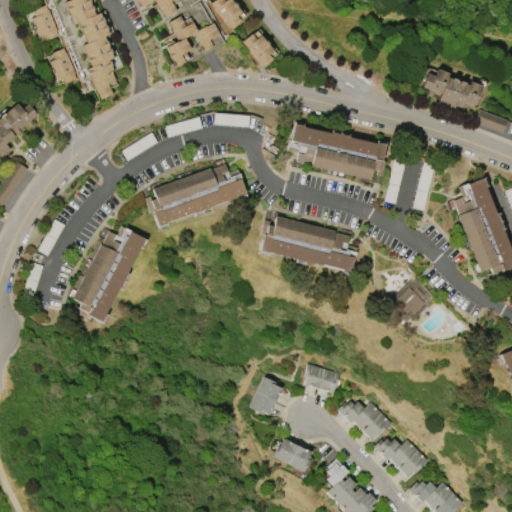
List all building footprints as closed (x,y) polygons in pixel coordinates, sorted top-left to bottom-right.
[(107,34),(102,37),(112,58),(107,60),(111,70),(109,71),(113,80),(106,83),(111,94),(99,99),(95,92),(85,69),(90,66),(81,45),(86,43),(77,22),(72,24),(63,2),(67,0),(87,0),(94,15),(98,13),(107,34)] [(170,0),(175,10),(164,17),(160,10),(159,11),(153,0),(141,7),(136,0),(170,0)] [(231,29),(227,25),(226,26),(212,9),(213,8),(209,4),(214,0),(223,0),(224,1),(225,0),(230,0),(241,12),(236,16),(240,21),(231,29)] [(46,40),(43,34),(37,36),(30,19),(35,16),(32,10),(44,5),(46,10),(47,9),(56,30),(55,31),(57,35),(46,40)] [(212,46),(203,52),(192,33),(183,38),(189,49),(179,55),(183,62),(174,67),(163,48),(176,41),(170,30),(171,29),(167,22),(178,16),(184,26),(191,22),(196,30),(204,26),(205,27),(212,23),(218,34),(208,40),(212,46)] [(272,59),(262,67),(258,63),(258,64),(243,46),(244,45),(241,42),(250,34),(255,39),(259,35),(272,50),(267,54),(272,59)] [(62,48),(64,53),(65,52),(74,73),(73,74),(75,79),(64,84),(61,77),(55,79),(48,62),(53,59),(51,53),(62,48)] [(421,87),(426,73),(433,76),(436,69),(447,73),(445,77),(467,85),(468,81),(480,85),(471,108),(466,106),(465,108),(459,106),(459,108),(437,99),(438,95),(433,93),(432,96),(426,94),(428,89),(421,87)] [(8,149),(0,156),(0,115),(15,103),(20,109),(26,104),(35,115),(20,127),(21,129),(3,144),(8,149)] [(501,132),(505,119),(477,110),(473,123),(501,132)] [(293,124),(302,126),(301,127),(329,133),(329,132),(347,136),(347,138),(374,144),(374,142),(384,144),(380,160),(383,161),(380,176),(374,175),(375,171),(370,169),(368,180),(308,166),(309,165),(294,161),(296,153),(286,150),(287,146),(293,147),(295,142),(289,140),(293,124)] [(422,210),(433,163),(422,161),(411,208),(422,210)] [(0,184),(0,206),(1,207),(26,169),(15,162),(0,184)] [(244,195),(236,198),(235,197),(208,207),(208,208),(192,213),(192,212),(165,222),(165,223),(156,227),(151,211),(148,212),(143,198),(148,196),(149,200),(154,198),(150,189),(208,168),(208,169),(223,164),(226,172),(236,169),(237,173),(231,176),(233,180),(238,178),(244,195)] [(456,215),(457,215),(451,200),(460,197),(456,187),(460,185),(463,192),(467,190),(465,184),(481,178),(485,187),(483,187),(494,214),(495,213),(502,229),(501,230),(511,257),(511,256),(511,266),(500,271),(502,274),(488,280),(486,274),(490,273),(488,268),(478,272),(456,215)] [(348,274),(340,272),(340,271),(312,264),(295,260),(295,259),(268,252),(267,253),(258,250),(262,235),(259,234),(262,220),(268,221),(267,225),(271,226),(274,216),(333,231),(333,232),(348,236),(346,245),(356,247),(355,252),(348,250),(347,256),(353,257),(348,274)] [(143,239),(139,247),(138,247),(125,272),(126,273),(118,288),(117,288),(103,313),(105,314),(100,323),(85,315),(84,317),(71,310),(73,305),(77,307),(79,303),(70,299),(98,244),(99,245),(107,231),(115,235),(119,226),(124,228),(121,234),(125,236),(128,231),(143,239)] [(422,303),(411,314),(407,310),(403,313),(395,305),(399,302),(395,298),(407,287),(411,291),(414,287),(422,295),(418,299),(422,303)] [(511,384),(503,362),(502,363),(499,354),(511,348),(511,384)] [(339,374),(334,389),(332,389),(330,394),(325,392),(325,391),(308,386),(308,387),(302,385),(303,381),(301,380),(306,364),(339,374)] [(247,408),(262,377),(277,384),(276,386),(280,388),(277,394),(277,393),(269,409),(270,410),(267,415),(263,413),(262,415),(247,408)] [(363,408),(350,420),(348,422),(336,409),(344,402),(345,403),(348,400),(352,405),(356,401),(363,408)] [(350,420),(363,408),(369,402),(379,413),(365,426),(364,425),(359,429),(350,420)] [(379,413),(389,423),(375,436),(374,435),(369,440),(360,430),(365,426),(379,413)] [(302,472),(271,457),(277,445),(279,446),(283,438),(288,441),(287,442),(305,450),(305,449),(309,451),(306,459),(308,460),(302,472)] [(399,445),(386,457),(384,459),(371,446),(379,439),(381,441),(385,438),(388,442),(392,438),(399,445)] [(386,457),(399,445),(405,439),(415,450),(401,463),(400,461),(395,466),(386,457)] [(415,450),(425,460),(412,474),(410,472),(405,477),(396,468),(401,463),(415,450)] [(331,486),(325,479),(328,476),(324,471),(328,468),(326,466),(334,459),(341,466),(346,472),(339,479),(331,486)] [(354,485),(349,489),(335,503),(325,492),(331,486),(339,479),(342,481),(346,477),(354,485)] [(434,488),(422,500),(419,502),(407,489),(415,482),(417,484),(420,481),(424,485),(427,481),(434,488)] [(422,500),(434,488),(441,482),(451,493),(437,506),(435,504),(430,509),(422,500)] [(364,495),(348,511),(346,511),(344,511),(335,503),(349,489),(352,492),(357,487),(364,495)] [(348,511),(364,495),(367,493),(374,501),(369,505),(372,508),(368,511),(348,511)] [(451,493),(461,503),(452,511),(433,511),(432,511),(437,506),(451,493)]
